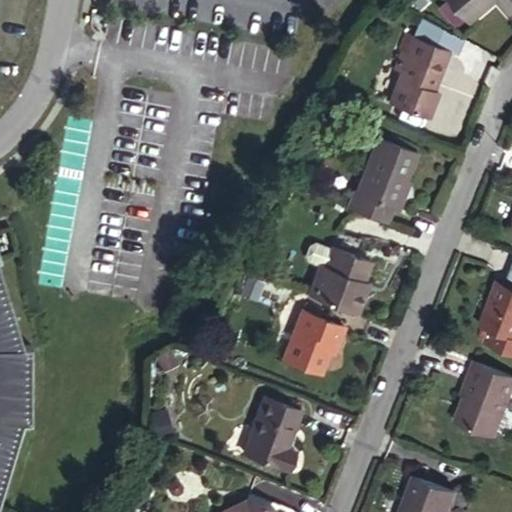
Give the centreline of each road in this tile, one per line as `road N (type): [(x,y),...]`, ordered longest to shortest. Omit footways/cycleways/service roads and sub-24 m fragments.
road 1 (unclassified): [(511,75),(339,511)]
road 2 (unclassified): [(59,0),(43,80),(0,136)]
